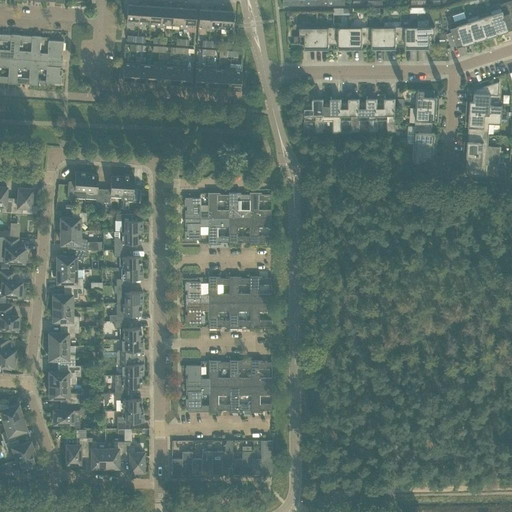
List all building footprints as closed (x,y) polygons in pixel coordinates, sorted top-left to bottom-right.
[(502,11),(491,14),(498,33),(511,28),(511,19),(510,14),(511,13),(511,3),(511,1),(500,5),(502,11)] [(137,25),(139,5),(127,4),(126,21),(134,22),(133,25),(137,25)] [(150,6),(139,5),(137,25),(141,26),(141,23),(149,23),(150,6)] [(161,7),(150,6),(149,23),(156,24),(156,27),(160,27),(161,7)] [(173,7),(161,7),(160,27),(164,27),(164,24),(172,25),(173,7)] [(184,8),(173,7),(172,25),(179,25),(179,28),(183,28),(184,8)] [(196,9),(184,8),(183,28),(187,29),(187,26),(195,26),(196,9)] [(199,9),(198,19),(198,26),(205,27),(205,30),(209,30),(210,10),(199,9)] [(210,10),(209,30),(213,30),(213,27),(221,28),(222,11),(210,10)] [(234,11),(222,11),(221,28),(229,28),(228,31),(232,32),(234,11)] [(454,21),(449,23),(452,31),(457,47),(474,41),(467,18),(466,17),(464,11),(452,15),(454,21)] [(479,14),(467,18),(474,41),(486,37),(480,18),(479,14)] [(491,14),(480,18),(486,37),(498,33),(491,14)] [(384,26),(367,27),(367,43),(372,43),(372,46),(377,46),(377,49),(384,49),(384,26)] [(400,26),(384,26),(384,49),(391,49),(391,46),(396,46),(396,43),(401,43),(400,26)] [(417,49),(417,26),(400,26),(401,43),(406,43),(406,46),(410,46),(411,49),(417,49)] [(424,46),(429,46),(429,43),(435,43),(434,26),(417,26),(417,49),(424,49),(424,46)] [(317,50),(317,27),(299,27),(299,36),(299,41),(299,44),(305,44),(305,47),(310,47),(310,50),(317,50)] [(333,44),(333,27),(317,27),(317,50),(324,50),(324,47),(329,47),(329,44),(333,44)] [(350,27),(333,27),(333,44),(338,44),(338,47),(343,47),(343,50),(350,50),(350,27)] [(367,27),(350,27),(350,50),(357,49),(357,47),(362,47),(362,43),(367,43),(367,27)] [(0,49),(0,57),(18,59),(19,50),(19,48),(19,46),(19,43),(19,41),(20,35),(11,34),(11,35),(0,33),(0,39),(3,40),(10,41),(10,50),(0,49)] [(19,50),(18,59),(39,61),(39,53),(40,36),(32,35),(32,36),(20,35),(19,41),(31,42),(30,51),(19,50)] [(47,53),(39,53),(39,61),(62,62),(62,57),(60,57),(61,50),(63,50),(63,41),(48,40),(47,53)] [(0,75),(0,81),(8,82),(8,83),(16,84),(16,83),(17,77),(17,68),(18,59),(0,57),(0,66),(8,67),(8,77),(0,75)] [(29,78),(17,77),(16,83),(29,84),(28,84),(37,85),(37,80),(38,68),(39,61),(18,59),(17,68),(29,69),(29,78)] [(131,60),(131,63),(123,63),(122,80),(134,81),(135,61),(131,60)] [(39,61),(38,68),(46,69),(45,81),(45,82),(60,83),(61,74),(59,74),(60,67),(61,67),(62,62),(39,61)] [(135,61),(134,81),(145,82),(146,65),(139,64),(139,61),(135,61)] [(146,65),(145,82),(156,82),(158,62),(154,62),(154,65),(146,65)] [(158,62),(156,82),(168,83),(169,66),(162,66),(162,63),(158,62)] [(169,66),(168,83),(179,84),(181,64),(177,64),(176,67),(169,66)] [(181,64),(179,84),(191,85),(192,68),(184,67),(185,64),(181,64)] [(195,68),(195,75),(194,85),(205,86),(207,65),(203,65),(203,68),(195,68)] [(211,66),(207,65),(205,86),(217,86),(218,69),(210,69),(211,66)] [(218,69),(217,86),(229,87),(230,67),(226,67),(226,70),(218,69)] [(230,67),(229,87),(240,88),(241,71),(233,70),(234,67),(230,67)] [(491,94),(499,95),(499,81),(474,89),(474,93),(491,94)] [(436,102),(437,97),(434,97),(434,90),(417,89),(416,108),(439,109),(439,102),(436,102)] [(501,115),(501,106),(490,105),(491,94),(474,93),(471,92),(470,106),(466,105),(466,113),(501,115)] [(312,102),(304,102),(305,120),(315,120),(315,132),(316,132),(323,132),(323,98),(316,98),(313,98),(312,98),(312,102)] [(330,102),(323,102),(323,120),(333,120),(333,132),(341,132),(341,120),(341,102),(341,98),(330,98),(330,102)] [(348,102),(341,102),(341,120),(351,120),(351,132),(359,132),(359,120),(359,102),(359,98),(348,98),(348,102)] [(366,98),(366,102),(359,102),(359,120),(369,120),(369,131),(377,131),(377,120),(377,101),(377,98),(366,98)] [(384,101),(377,101),(377,120),(387,120),(387,131),(395,131),(395,124),(395,106),(395,98),(388,98),(385,98),(384,98),(384,101)] [(416,108),(415,125),(432,126),(432,120),(435,120),(435,116),(438,116),(439,109),(416,108)] [(501,117),(501,115),(466,113),(465,121),(469,121),(468,133),(488,134),(489,123),(501,124),(501,121),(501,117)] [(432,126),(415,125),(414,143),(437,145),(437,138),(434,138),(434,133),(431,132),(432,126)] [(464,146),(463,154),(499,155),(499,149),(499,146),(487,145),(488,134),(468,133),(467,146),(464,146)] [(437,145),(414,143),(413,162),(430,163),(430,156),(433,156),(433,151),(436,152),(437,145)] [(463,154),(463,161),(466,161),(466,167),(466,174),(486,175),(487,164),(499,164),(499,161),(499,155),(463,154)] [(68,184),(67,197),(74,197),(85,198),(86,174),(87,174),(87,172),(75,171),(75,180),(74,185),(68,184)] [(91,174),(87,174),(85,198),(96,198),(96,201),(98,206),(102,206),(103,201),(103,189),(97,188),(98,175),(93,174),(91,174)] [(122,176),(121,195),(132,196),(132,201),(138,202),(139,189),(133,189),(134,175),(122,174),(122,176)] [(103,189),(103,201),(109,202),(110,196),(121,197),(121,195),(122,176),(117,176),(117,175),(116,175),(116,176),(111,176),(110,189),(103,189)] [(7,186),(0,186),(0,211),(0,212),(11,213),(12,200),(6,200),(7,186)] [(12,200),(11,213),(21,214),(23,207),(31,207),(32,188),(18,187),(18,200),(12,200)] [(200,210),(200,207),(200,197),(184,197),(184,199),(184,206),(186,206),(186,213),(185,213),(185,218),(208,218),(208,192),(207,192),(208,202),(208,210),(200,210)] [(208,192),(208,218),(229,218),(229,209),(217,209),(217,200),(229,200),(229,192),(228,192),(228,194),(216,194),(215,192),(208,192)] [(229,192),(229,200),(229,209),(229,218),(250,218),(250,209),(238,209),(238,200),(250,200),(249,192),(249,194),(237,194),(236,192),(229,192)] [(258,200),(271,200),(271,194),(266,194),(258,194),(257,192),(250,192),(249,192),(250,200),(250,209),(250,218),(271,218),(271,209),(258,209),(258,200)] [(74,217),(61,217),(61,230),(80,230),(80,223),(86,221),(86,212),(74,211),(74,217)] [(114,231),(119,231),(140,232),(142,232),(142,220),(131,220),(131,217),(138,217),(138,213),(125,213),(121,213),(116,213),(116,220),(114,220),(114,231)] [(185,218),(185,223),(186,223),(186,231),(184,230),(184,238),(185,238),(185,239),(200,239),(200,229),(200,226),(208,226),(208,234),(208,244),(208,218),(185,218)] [(229,218),(208,218),(208,244),(215,244),(217,242),(229,242),(229,244),(229,236),(217,236),(217,227),(229,227),(229,218)] [(229,218),(229,227),(229,236),(229,244),(236,244),(237,242),(249,242),(249,244),(250,244),(250,236),(238,236),(238,227),(250,227),(250,218),(229,218)] [(271,227),(271,218),(250,218),(250,227),(250,236),(250,244),(257,244),(258,242),(271,242),(271,236),(258,236),(258,227),(271,227)] [(80,230),(61,230),(61,244),(74,244),(74,250),(87,249),(92,249),(92,246),(87,246),(86,239),(80,238),(80,230)] [(140,232),(119,231),(119,238),(114,238),(114,249),(126,249),(126,243),(140,243),(140,238),(141,238),(141,236),(140,236),(140,232)] [(9,237),(4,236),(0,236),(0,260),(24,262),(24,260),(27,261),(27,253),(24,253),(25,248),(15,247),(15,245),(18,245),(18,237),(9,237)] [(87,249),(74,250),(74,255),(57,256),(57,269),(76,269),(76,261),(82,260),(82,256),(87,256),(87,249)] [(126,249),(114,249),(114,256),(119,256),(119,267),(121,267),(140,267),(140,262),(141,262),(141,261),(140,261),(140,256),(126,256),(126,249)] [(121,267),(121,278),(116,278),(116,285),(129,285),(129,278),(142,278),(142,267),(140,267),(121,267)] [(83,269),(76,269),(57,269),(57,282),(70,282),(70,288),(83,288),(83,269)] [(0,294),(1,294),(20,296),(21,282),(14,281),(11,281),(11,278),(14,279),(15,271),(0,270),(0,271),(0,294)] [(200,294),(200,291),(200,281),(185,281),(185,283),(184,283),(184,290),(187,290),(187,297),(185,297),(185,302),(208,302),(208,276),(208,286),(208,294),(200,294)] [(209,276),(208,276),(208,302),(229,302),(229,293),(224,293),(224,284),(229,284),(229,276),(229,278),(221,278),(217,278),(216,276),(209,276)] [(250,284),(250,276),(250,278),(237,278),(236,276),(229,276),(229,284),(229,293),(229,302),(250,302),(250,293),(238,293),(238,284),(250,284)] [(250,276),(250,284),(250,293),(250,302),(271,302),(271,293),(259,293),(259,284),(271,284),(271,278),(258,278),(257,276),(250,276)] [(116,285),(114,285),(114,292),(117,292),(117,303),(140,303),(142,303),(142,291),(129,291),(129,285),(116,285)] [(83,288),(70,288),(70,294),(53,294),(53,307),(72,307),(72,300),(79,298),(79,294),(83,294),(83,288)] [(208,302),(185,302),(185,307),(187,307),(187,315),(184,315),(185,322),(185,323),(200,323),(200,313),(200,310),(208,310),(208,328),(209,328),(208,302)] [(229,302),(208,302),(209,328),(216,328),(217,326),(229,326),(229,328),(229,320),(217,320),(217,311),(229,311),(229,302)] [(250,311),(250,302),(229,302),(229,311),(229,320),(229,328),(230,328),(237,328),(238,326),(250,326),(250,328),(250,320),(238,320),(238,311),(250,311)] [(271,311),(271,302),(250,302),(250,311),(250,320),(250,328),(257,328),(259,326),(271,326),(271,320),(259,320),(259,311),(271,311)] [(117,303),(117,314),(114,314),(114,321),(127,321),(130,321),(130,314),(140,314),(140,309),(141,309),(141,308),(140,308),(140,303),(117,303)] [(8,312),(11,312),(11,305),(0,304),(0,328),(17,330),(18,316),(8,315),(8,312)] [(72,315),(72,307),(53,307),(53,320),(66,320),(66,326),(79,326),(79,316),(72,315)] [(127,327),(127,321),(114,321),(114,328),(120,328),(120,339),(122,339),(140,339),(140,338),(140,334),(141,334),(141,332),(140,332),(140,327),(127,327)] [(79,326),(66,326),(66,332),(49,332),(49,346),(68,346),(68,338),(75,337),(75,333),(79,333),(79,326)] [(13,366),(14,350),(7,349),(8,339),(0,338),(0,365),(0,367),(11,369),(11,366),(13,366)] [(116,350),(116,357),(134,357),(138,357),(137,350),(142,350),(143,350),(143,338),(140,338),(140,339),(122,339),(122,350),(116,350)] [(68,346),(49,346),(49,359),(62,359),(62,365),(75,365),(75,354),(68,353),(68,346)] [(134,357),(116,357),(116,363),(122,363),(122,374),(141,374),(141,375),(143,375),(143,363),(142,363),(140,363),(138,363),(138,357),(134,357)] [(185,367),(185,374),(187,374),(187,381),(185,381),(185,386),(209,386),(209,360),(208,360),(208,361),(208,370),(208,378),(201,378),(201,365),(185,365),(185,367)] [(209,360),(209,386),(230,386),(230,377),(218,377),(218,368),(230,368),(229,360),(229,362),(217,362),(216,360),(209,360)] [(250,368),(250,360),(250,362),(238,362),(237,360),(230,360),(229,360),(230,368),(230,377),(230,386),(251,386),(250,377),(238,377),(238,368),(250,368)] [(251,360),(250,360),(250,368),(250,377),(251,386),(272,386),(272,377),(259,377),(259,368),(271,368),(271,362),(259,362),(258,360),(251,360)] [(49,371),(49,375),(47,375),(47,382),(49,382),(49,384),(68,384),(75,384),(75,377),(81,377),(81,365),(75,365),(62,365),(62,371),(49,371)] [(122,374),(114,374),(114,386),(114,392),(127,392),(127,386),(141,386),(141,381),(141,379),(141,375),(141,374),(122,374)] [(68,384),(49,384),(49,397),(66,397),(66,403),(79,403),(79,393),(68,392),(68,384)] [(187,398),(185,398),(185,406),(186,406),(186,407),(188,407),(188,411),(194,411),(209,411),(209,405),(201,405),(201,394),(209,394),(209,386),(185,386),(186,391),(187,391),(187,395),(187,398)] [(230,395),(230,386),(209,386),(209,394),(209,405),(209,411),(209,412),(216,412),(217,410),(229,410),(230,412),(230,404),(218,404),(218,395),(230,395)] [(251,395),(251,386),(230,386),(230,395),(230,404),(230,412),(237,412),(238,410),(250,410),(250,412),(251,412),(251,404),(239,404),(239,395),(251,395)] [(272,395),(272,386),(251,386),(251,395),(251,404),(251,412),(258,412),(259,410),(272,410),(272,404),(259,404),(259,395),(272,395)] [(127,399),(127,392),(114,392),(114,399),(116,399),(116,411),(122,411),(141,410),(141,405),(141,404),(141,399),(127,399)] [(8,402),(0,401),(0,416),(2,416),(4,423),(22,417),(18,404),(10,407),(8,402)] [(53,409),(53,414),(51,414),(51,421),(53,421),(53,423),(73,423),(72,416),(79,416),(79,412),(80,412),(82,411),(82,409),(82,407),(82,405),(80,403),(79,403),(66,403),(66,409),(53,409)] [(122,411),(122,417),(117,417),(117,428),(129,428),(129,422),(143,422),(143,410),(141,410),(122,411)] [(22,417),(4,423),(6,430),(0,433),(3,443),(16,439),(14,434),(26,429),(22,417)] [(66,444),(66,450),(64,450),(64,455),(66,455),(66,463),(68,463),(68,465),(75,465),(75,463),(80,463),(80,450),(86,450),(85,437),(81,437),(75,437),(74,444),(66,444)] [(105,467),(105,448),(97,448),(96,441),(92,441),(92,437),(85,437),(86,450),(91,450),(92,467),(105,467)] [(18,445),(16,439),(3,443),(7,453),(14,452),(16,459),(34,453),(30,441),(18,445)] [(225,451),(212,451),(212,458),(212,474),(232,474),(232,458),(232,440),(226,440),(226,443),(225,443),(225,451)] [(112,448),(105,448),(105,467),(118,467),(118,454),(124,454),(124,441),(113,441),(112,448)] [(130,471),(143,471),(143,452),(135,452),(134,445),(130,445),(130,441),(124,441),(124,454),(130,454),(130,471)] [(192,474),(192,458),(192,451),(182,451),(182,458),(171,458),(171,475),(172,475),(172,474),(192,474)] [(202,458),(192,458),(192,474),(212,474),(212,458),(212,451),(202,451),(202,458)] [(252,451),(242,451),(242,458),(232,458),(232,474),(252,474),(252,458),(252,451)] [(262,458),(252,458),(252,474),(271,474),(272,474),(272,451),(262,451),(262,458)] [(34,453),(16,459),(18,466),(12,470),(16,480),(18,480),(28,476),(26,470),(38,466),(34,453)]
